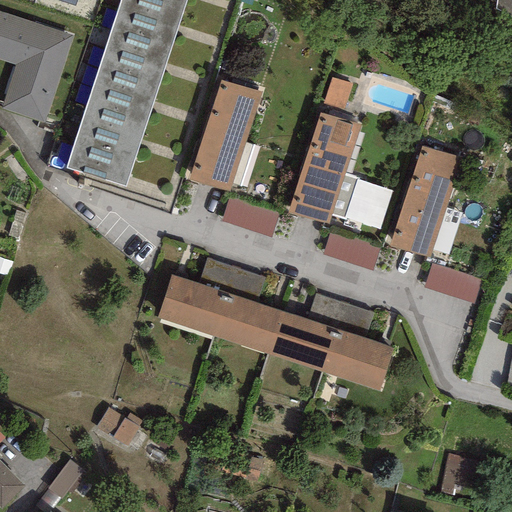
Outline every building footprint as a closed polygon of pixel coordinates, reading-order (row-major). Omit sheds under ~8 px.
[(186,0),(121,0),(66,168),(124,187),(186,0)] [(511,0),(496,0),(496,4),(494,9),(511,17),(511,0)] [(73,36),(0,12),(0,59),(14,64),(0,108),(0,109),(44,123),(73,36)] [(344,173),(359,125),(340,119),(351,84),(330,77),(288,212),(328,225),(330,216),(344,220),(356,180),(357,177),(344,173)] [(261,93),(221,80),(188,179),(228,193),(261,93)] [(420,145),(388,246),(429,259),(461,158),(420,145)] [(279,213),(228,197),(220,221),(271,237),(279,213)] [(379,248),(330,232),(322,255),(372,271),(379,248)] [(197,284),(170,275),(156,318),(378,391),(393,347),(364,337),(373,312),(314,293),(306,319),(255,302),(264,277),(206,258),(197,284)] [(480,279),(431,264),(424,288),(473,303),(480,279)] [(108,403),(95,423),(126,442),(138,422),(108,403)] [(469,458),(447,454),(439,492),(450,494),(452,485),(463,487),(469,458)] [(82,471),(69,460),(46,489),(47,490),(60,499),(82,471)] [(0,508),(23,485),(0,462),(0,508)] [(48,511),(49,511),(59,499),(47,490),(34,507),(41,511),(48,511)]
